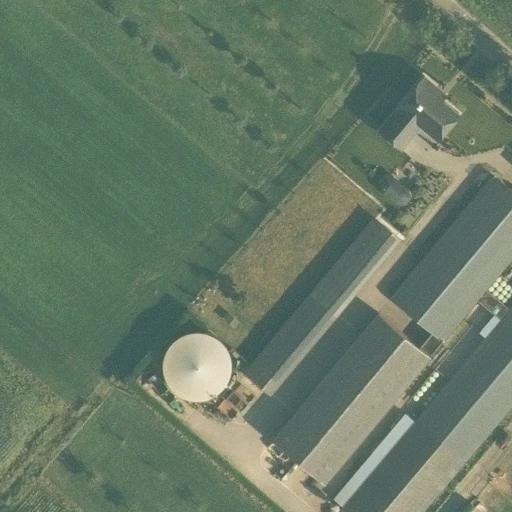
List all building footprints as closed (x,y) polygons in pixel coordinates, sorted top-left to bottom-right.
[(424,76),(398,107),(421,126),(437,140),(459,114),(434,93),(438,88),(424,76)] [(412,136),(390,118),(379,131),(401,149),(412,136)] [(485,289),(511,256),(511,191),(493,176),(392,298),(442,340),(476,300),(501,320),(342,509),(345,511),(421,511),(511,404),(511,306),(510,309),(485,289)] [(395,203),(405,205),(411,197),(407,187),(396,178),(386,176),(379,184),(383,193),(395,203)] [(246,373),(270,393),(399,239),(375,219),(246,373)] [(429,355),(376,312),(271,439),(324,483),(429,355)] [(224,329),(170,335),(177,396),(231,390),(224,329)]
